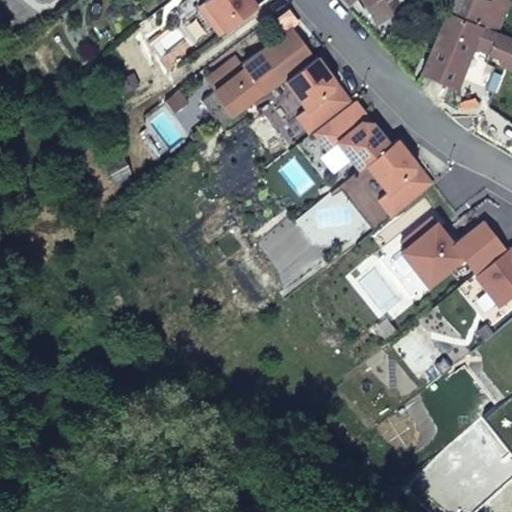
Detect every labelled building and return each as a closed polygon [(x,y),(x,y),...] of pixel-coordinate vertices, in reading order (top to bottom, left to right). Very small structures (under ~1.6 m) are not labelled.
[(203,0),(197,5),(219,34),(256,5),(252,0),(203,0)] [(342,0),(345,2),(348,0),(360,0),(376,21),(406,1),(404,0),(342,0)] [(453,0),(447,12),(449,13),(481,27),(498,32),(509,4),(499,0),(493,0),(492,4),(482,0),(453,0)] [(423,72),(426,73),(455,86),(472,47),(481,27),(449,13),(423,72)] [(481,27),(472,47),(489,53),(498,32),(481,27)] [(283,79),(312,56),(290,28),(242,63),(245,68),(235,74),(232,71),(211,86),(214,90),(201,100),(221,126),(283,79)] [(511,37),(498,32),(489,53),(503,57),(501,64),(511,67),(511,37)] [(315,54),(312,56),(283,79),(305,107),(295,114),(308,131),(311,129),(349,101),(340,89),(338,90),(331,89),(333,78),(315,54)] [(204,77),(211,86),(232,71),(235,74),(245,68),(242,63),(236,55),(204,77)] [(340,89),(333,78),(331,89),(338,90),(340,89)] [(353,98),(349,101),(311,129),(327,148),(336,141),(357,168),(364,162),(388,143),(371,121),(360,120),(361,113),(363,112),(353,98)] [(371,121),(363,112),(361,113),(360,120),(371,121)] [(395,137),(388,143),(364,162),(385,191),(377,197),(390,214),(431,181),(421,169),(419,171),(412,170),(413,160),(395,137)] [(421,169),(413,160),(412,170),(419,171),(421,169)] [(337,185),(372,229),(390,214),(377,197),(385,191),(364,162),(357,168),(337,185)]
